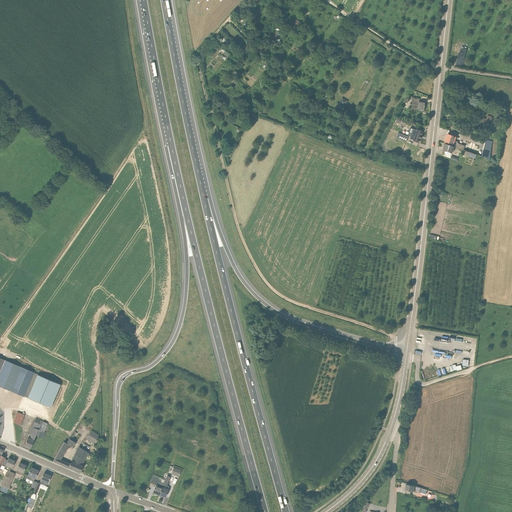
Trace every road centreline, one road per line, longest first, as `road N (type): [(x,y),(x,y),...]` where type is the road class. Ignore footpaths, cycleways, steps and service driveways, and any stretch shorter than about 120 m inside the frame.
road 1 (track): [(247,0),(198,61),(249,256),(278,294),(394,336),(406,353)]
road 2 (tertiary): [(406,353),(448,0)]
road 3 (motorway): [(285,511),(204,199)]
road 4 (motorway): [(183,202),(264,511)]
road 5 (motorway): [(183,202),(182,314),(155,363),(120,380),(112,490)]
road 6 (motorway): [(406,353),(313,327),(258,299),(231,262),(204,199)]
road 7 (track): [(0,338),(144,126)]
road 8 (motorway): [(143,0),(183,202)]
road 9 (motorway): [(204,199),(164,0)]
road 10 (track): [(436,68),(324,0)]
road 11 (residential): [(112,490),(0,445)]
